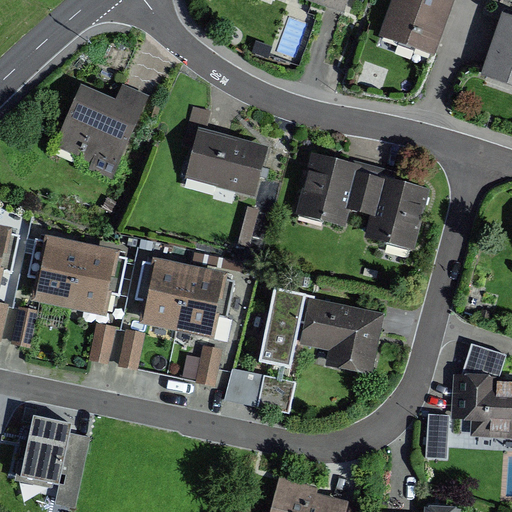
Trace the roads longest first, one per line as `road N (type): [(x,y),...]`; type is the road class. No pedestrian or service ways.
road 1 (residential): [(0,372),(293,446),(334,450),(367,437),(409,401),(482,156)]
road 2 (residential): [(139,0),(171,34),(236,74),(482,156)]
road 3 (tertiary): [(94,0),(0,85)]
